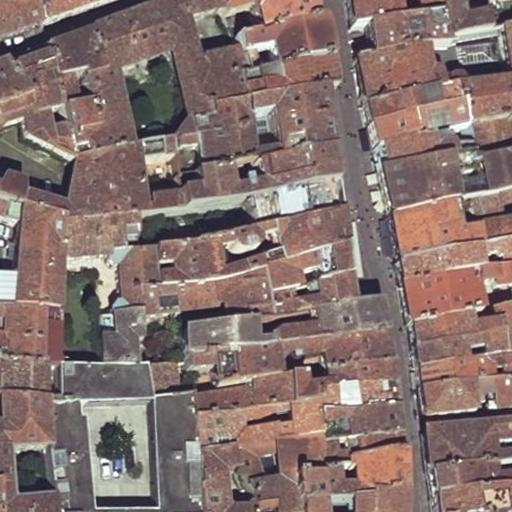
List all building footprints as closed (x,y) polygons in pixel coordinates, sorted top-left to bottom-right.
[(0,0),(0,41),(10,38),(82,12),(115,0),(0,0)] [(216,14),(213,0),(182,0),(134,17),(89,32),(100,77),(78,83),(85,107),(98,157),(123,151),(108,77),(166,55),(182,123),(172,144),(187,142),(185,129),(202,127),(201,118),(238,111),(233,82),(238,81),(231,54),(191,66),(181,27),(216,14)] [(251,38),(317,23),(312,0),(213,0),(216,14),(224,29),(247,22),(251,38)] [(427,0),(347,0),(344,1),(345,16),(347,32),(361,30),(395,24),(392,5),(411,2),(415,20),(433,17),(427,0)] [(488,37),(479,0),(427,0),(433,17),(443,45),(488,37)] [(511,31),(511,0),(479,0),(488,37),(496,35),(511,31)] [(395,24),(361,30),(363,44),(365,59),(422,49),(443,45),(433,17),(415,20),(395,24)] [(267,75),(326,64),(321,44),(317,23),(251,38),(230,43),(231,54),(238,81),(251,78),(247,58),(262,55),(267,75)] [(356,86),(361,110),(436,95),(440,117),(444,137),(511,123),(511,31),(496,35),(502,78),(437,87),(433,71),(424,68),(422,49),(365,59),(351,62),(356,86)] [(73,164),(98,157),(85,107),(73,110),(66,83),(77,79),(78,83),(100,77),(89,32),(65,41),(42,49),(73,164)] [(169,144),(123,151),(98,157),(73,164),(42,49),(0,65),(0,208),(58,225),(59,230),(131,220),(180,215),(178,198),(144,203),(138,163),(172,158),(169,144)] [(238,111),(320,97),(332,94),(329,79),(326,64),(267,75),(251,78),(238,81),(233,82),(238,111)] [(363,120),(365,131),(413,122),(440,117),(436,95),(361,110),(363,120)] [(176,181),(191,179),(221,172),(250,165),(328,153),(326,139),(322,111),(320,97),(238,111),(201,118),(202,127),(185,129),(187,142),(172,144),(169,144),(172,158),(176,181)] [(367,141),(368,152),(418,142),(416,131),(413,122),(365,131),(367,141)] [(371,162),(373,174),(477,156),(479,162),(511,155),(511,123),(444,137),(418,142),(368,152),(371,162)] [(331,176),(328,153),(250,165),(255,186),(226,192),(221,172),(191,179),(194,195),(178,198),(180,215),(202,212),(254,203),(332,185),(331,176)] [(379,197),(384,219),(511,194),(511,189),(508,172),(511,171),(511,155),(479,162),(477,156),(373,174),(379,197)] [(264,235),(336,217),(335,208),(332,185),(254,203),(202,212),(180,215),(131,220),(138,251),(154,249),(193,247),(194,244),(264,235)] [(511,246),(511,194),(384,219),(389,244),(393,266),(511,246)] [(0,208),(0,361),(45,365),(45,370),(57,371),(57,368),(58,265),(107,257),(112,268),(116,268),(117,304),(114,304),(111,309),(111,314),(138,312),(136,293),(159,291),(154,249),(138,251),(131,220),(59,230),(58,225),(0,208)] [(258,276),(341,252),(337,227),(336,217),(264,235),(194,244),(193,247),(154,249),(159,291),(212,288),(258,276)] [(395,275),(397,286),(473,273),(471,258),(481,261),(497,258),(498,269),(511,267),(511,246),(393,266),(395,275)] [(311,289),(345,281),(343,267),(341,252),(258,276),(263,300),(285,296),(293,293),(293,290),(287,291),(284,276),(309,271),(311,289)] [(403,317),(405,328),(475,315),(470,289),(491,286),(492,291),(511,287),(511,308),(509,308),(511,325),(511,267),(498,269),(473,273),(397,286),(401,307),(403,317)] [(308,317),(348,309),(347,295),(345,281),(311,289),(313,301),(287,306),(285,296),(263,300),(258,276),(212,288),(159,291),(136,293),(138,312),(139,318),(204,310),(221,306),(225,330),(250,326),(308,317)] [(317,345),(381,337),(378,322),(375,305),(348,309),(308,317),(311,332),(275,336),(263,345),(253,345),(250,326),(225,330),(182,336),(185,364),(269,353),(317,345)] [(407,341),(409,352),(502,338),(506,358),(511,356),(511,325),(509,308),(475,315),(405,328),(407,341)] [(143,342),(139,318),(138,312),(111,314),(111,338),(99,338),(98,368),(136,370),(134,344),(143,342)] [(320,377),(387,367),(384,351),(381,337),(317,345),(269,353),(271,362),(290,359),(291,365),(319,361),(320,377)] [(411,363),(413,373),(506,358),(502,338),(409,352),(411,363)] [(287,409),(284,381),(274,382),(271,362),(269,353),(185,364),(186,374),(211,371),(214,392),(248,386),(250,394),(196,402),(196,398),(190,399),(192,421),(287,409)] [(174,365),(176,365),(176,362),(174,358),(172,355),(148,358),(145,363),(145,369),(174,365)] [(414,384),(415,392),(505,381),(506,383),(511,382),(511,356),(506,358),(413,373),(414,384)] [(0,403),(1,404),(45,404),(45,370),(45,365),(0,361),(0,403)] [(178,400),(174,365),(145,369),(148,400),(148,403),(154,402),(178,400)] [(389,382),(387,367),(320,377),(321,388),(299,390),(298,379),(284,381),(287,409),(309,406),(308,395),(322,394),(389,387),(389,382)] [(197,511),(193,457),(192,421),(190,399),(178,400),(154,402),(156,511),(85,511),(76,407),(86,407),(86,403),(148,400),(145,369),(136,370),(98,368),(57,368),(57,371),(57,403),(45,404),(1,404),(2,431),(40,430),(43,451),(45,469),(47,481),(49,502),(50,511),(197,511)] [(483,416),(510,412),(506,383),(505,381),(415,392),(415,398),(417,408),(420,422),(466,418),(466,401),(486,398),(487,409),(483,410),(483,416)] [(391,399),(389,387),(322,394),(308,395),(309,406),(287,409),(192,421),(193,457),(234,450),(283,442),(314,444),(311,420),(392,411),(391,399)] [(315,449),(396,440),(394,426),(392,411),(311,420),(314,444),(315,449)] [(511,428),(421,438),(422,458),(423,477),(488,471),(511,468),(511,428)] [(40,430),(2,431),(4,453),(43,451),(40,430)] [(315,449),(316,478),(332,476),(340,475),(339,466),(397,456),(397,449),(396,440),(315,449)] [(315,449),(314,444),(283,442),(234,450),(240,469),(244,480),(258,474),(255,464),(271,460),(274,486),(247,490),(252,507),(251,511),(293,511),(290,481),(316,478),(315,449)] [(225,511),(225,473),(240,469),(234,450),(193,457),(197,511),(225,511)] [(360,500),(398,498),(397,477),(397,456),(339,466),(340,475),(345,474),(347,490),(333,491),(332,476),(316,478),(318,509),(339,506),(360,504),(360,500)] [(47,481),(45,469),(37,470),(39,481),(47,481)] [(424,491),(425,501),(493,494),(511,491),(511,479),(488,482),(488,471),(423,477),(424,491)] [(396,511),(398,498),(360,500),(360,504),(339,506),(339,511),(318,511),(318,509),(316,478),(290,481),(293,511),(396,511)] [(511,511),(511,491),(493,494),(495,511),(511,511)] [(495,511),(493,494),(425,501),(427,511),(495,511)] [(0,511),(50,511),(49,502),(38,502),(38,497),(14,498),(14,503),(8,503),(0,503),(0,511)]
